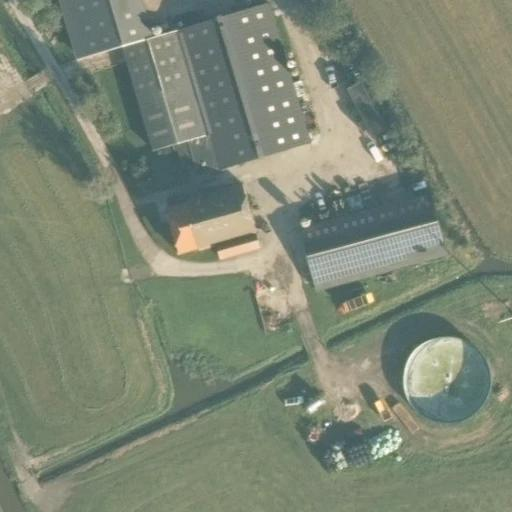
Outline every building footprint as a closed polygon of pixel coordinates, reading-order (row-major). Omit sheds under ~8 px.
[(123,48),(138,44),(125,0),(63,0),(81,61),(123,48)] [(198,178),(311,145),(269,4),(138,44),(123,48),(154,153),(188,142),(198,178)] [(186,202),(184,195),(168,199),(170,208),(167,209),(179,255),(199,249),(200,251),(216,247),(220,261),(260,249),(243,186),(186,202)] [(301,230),(317,292),(449,256),(432,194),(301,230)] [(415,413),(487,414),(488,347),(416,346),(415,413)]
